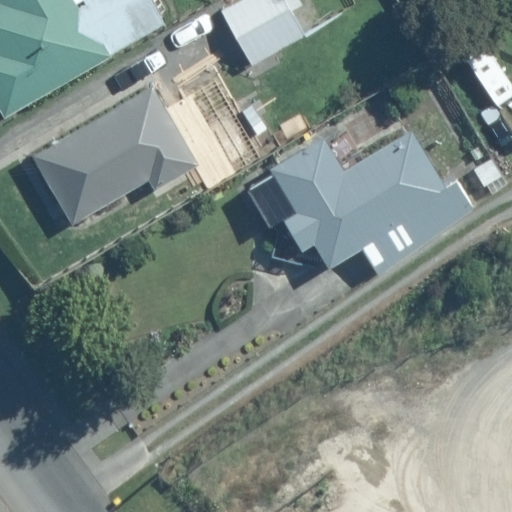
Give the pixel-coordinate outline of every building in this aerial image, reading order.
[(0,0),(0,100),(9,116),(173,24),(159,0),(0,0)] [(302,0),(239,0),(223,9),(252,63),(318,28),(302,0)] [(199,159),(155,82),(35,151),(73,218),(125,188),(127,193),(158,175),(161,181),(199,159)] [(232,114),(205,130),(229,172),(271,148),(261,131),(247,139),(232,114)] [(297,207),(285,213),(303,245),(318,237),(332,262),(363,245),(376,269),(467,219),(415,124),(344,163),(328,133),(272,163),(297,207)]
